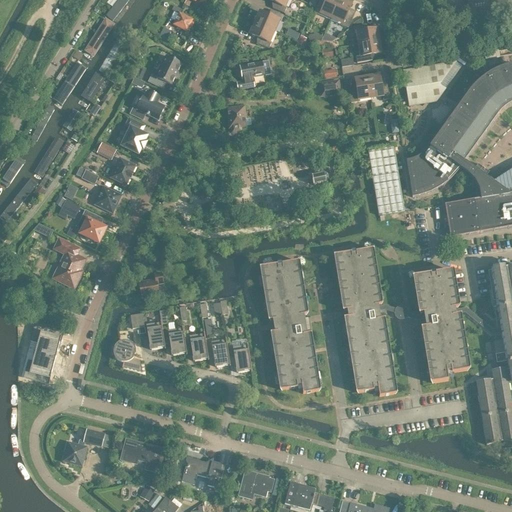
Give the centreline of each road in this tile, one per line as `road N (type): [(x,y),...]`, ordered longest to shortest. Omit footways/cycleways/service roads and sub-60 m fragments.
road 1 (residential): [(68,399),(85,333),(232,0)]
road 2 (residential): [(508,511),(220,442)]
road 3 (unclassified): [(0,153),(96,0)]
road 4 (residential): [(220,442),(68,399)]
road 5 (residential): [(146,357),(231,383),(220,442)]
road 6 (residential): [(68,399),(39,421),(34,451),(46,477),(86,511)]
road 7 (residential): [(346,71),(392,62),(385,19),(363,0)]
